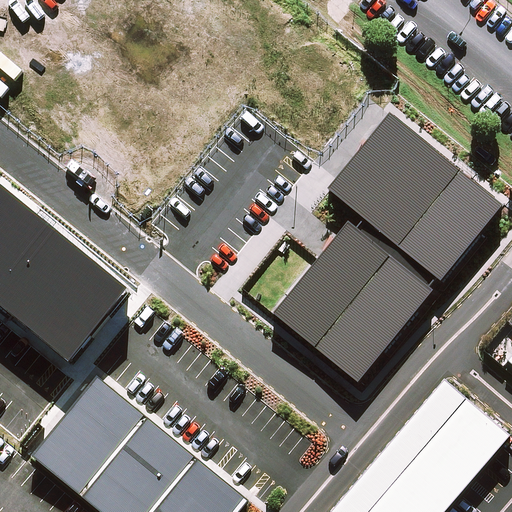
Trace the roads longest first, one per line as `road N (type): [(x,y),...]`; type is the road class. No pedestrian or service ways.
road 1 (unknown): [(373,440),(0,115)]
road 2 (unknown): [(327,491),(127,321)]
